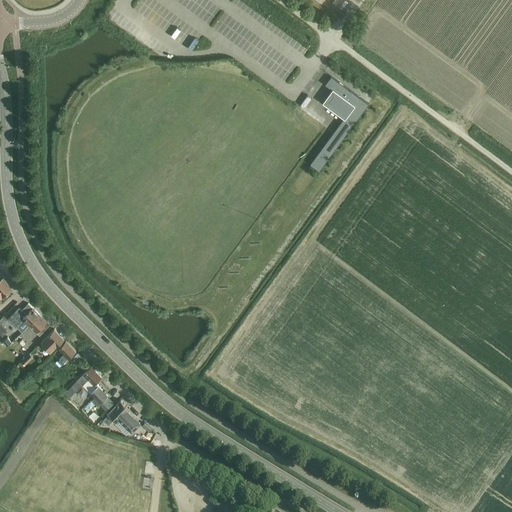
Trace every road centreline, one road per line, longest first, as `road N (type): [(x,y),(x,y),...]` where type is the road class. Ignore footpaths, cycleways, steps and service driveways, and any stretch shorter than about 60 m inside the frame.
road 1 (tertiary): [(337,511),(174,409),(48,287),(11,214),(5,144)]
road 2 (residential): [(0,261),(164,432),(304,511)]
road 3 (track): [(333,39),(511,172)]
